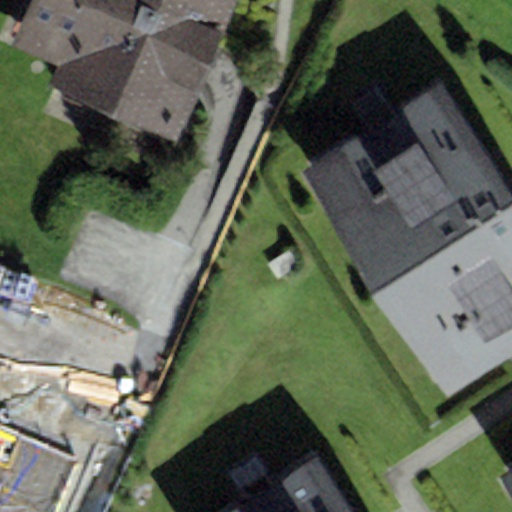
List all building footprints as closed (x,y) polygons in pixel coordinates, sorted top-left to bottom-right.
[(29,0),(10,45),(56,64),(45,88),(178,144),(239,0),(29,0)] [(511,199),(439,86),(302,174),(446,396),(511,353),(511,199)] [(54,511),(77,460),(0,427),(0,511),(54,511)] [(348,511),(313,458),(230,511),(348,511)] [(511,468),(497,478),(511,500),(511,468)]
